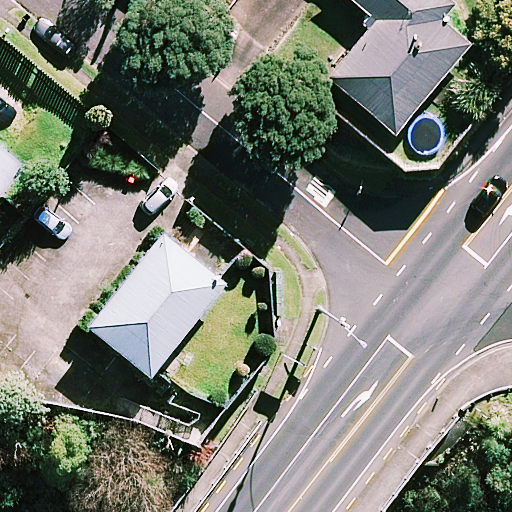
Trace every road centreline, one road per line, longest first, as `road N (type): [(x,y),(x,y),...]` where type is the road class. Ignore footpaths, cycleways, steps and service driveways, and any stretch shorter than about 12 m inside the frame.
road 1 (residential): [(450,296),(386,265),(64,0)]
road 2 (secondary): [(450,296),(284,511)]
